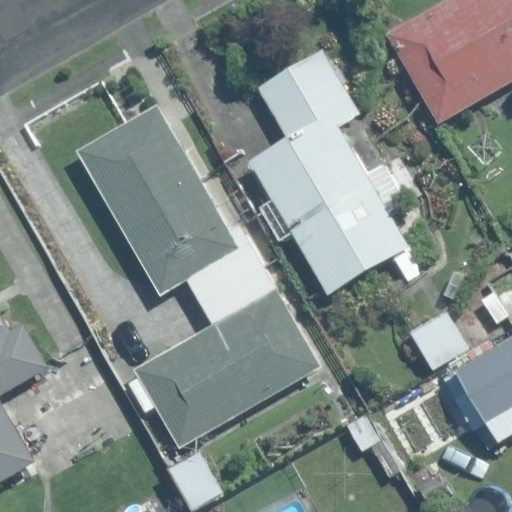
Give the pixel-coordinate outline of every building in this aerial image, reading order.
[(442,123),(480,102),(511,84),(511,0),(454,0),(393,35),(442,123)] [(286,244),(300,236),(335,298),(416,251),(387,200),(407,189),(391,162),(370,174),(345,131),(369,118),(330,50),(265,88),(295,142),(259,163),(282,203),(267,212),(286,244)] [(164,294),(191,279),(219,327),(146,369),(150,375),(134,384),(152,415),(165,408),(188,448),(327,368),(255,243),(242,250),(160,108),(83,152),(164,294)] [(491,338),(494,336),(511,324),(511,308),(503,294),(475,310),(491,338)] [(441,371),(443,369),(478,348),(455,310),(418,333),(441,371)] [(0,486),(44,461),(7,398),(58,368),(29,320),(11,330),(0,311),(0,486)] [(494,424),(500,420),(511,413),(511,342),(464,371),(494,424)] [(175,470),(176,472),(201,511),(233,493),(207,450),(175,470)]
